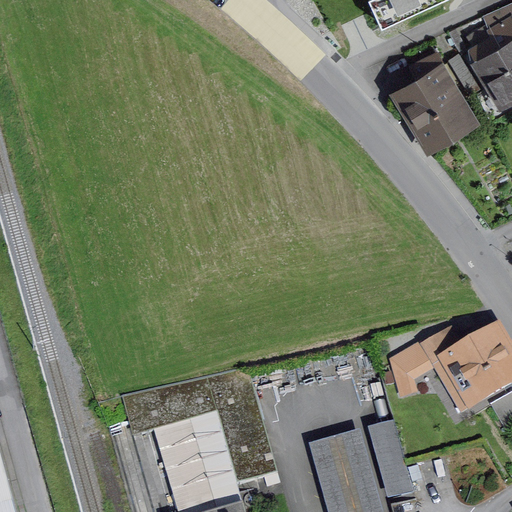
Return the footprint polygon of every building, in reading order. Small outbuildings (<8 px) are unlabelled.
[(375,0),(383,16),(418,0),(375,0)] [(511,4),(456,31),(498,110),(511,102),(511,4)] [(442,63),(393,92),(431,155),(480,126),(442,63)] [(451,330),(417,349),(458,422),(511,392),(511,351),(500,330),(463,351),(451,330)] [(391,494),(416,486),(391,415),(366,424),(391,494)] [(218,511),(243,505),(218,419),(156,437),(178,511),(218,511)] [(312,436),(331,511),(386,511),(365,423),(312,436)] [(14,511),(0,461),(0,511),(14,511)]
